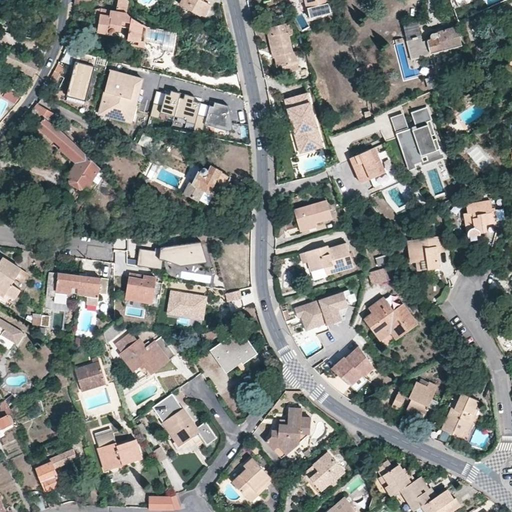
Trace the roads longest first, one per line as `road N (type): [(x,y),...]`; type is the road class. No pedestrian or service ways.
road 1 (residential): [(234,0),(259,113),(262,277),(299,369)]
road 2 (residential): [(299,369),(360,421),(486,480)]
road 3 (residential): [(473,284),(472,316),(499,365),(509,435),(486,480)]
road 4 (residential): [(0,135),(59,43),(69,0)]
